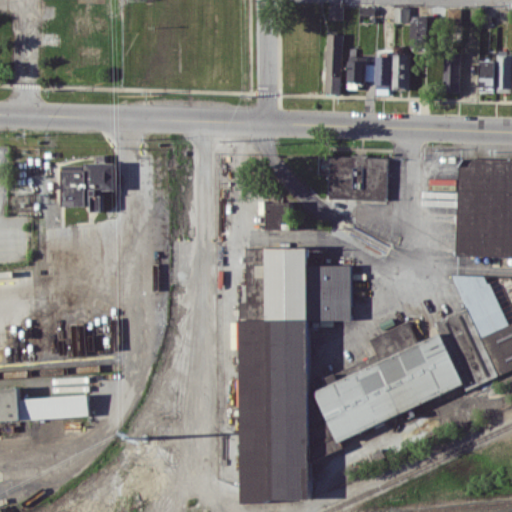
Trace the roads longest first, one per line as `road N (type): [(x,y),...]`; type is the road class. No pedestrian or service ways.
road 1 (tertiary): [(0,112),(511,129)]
road 2 (residential): [(267,0),(268,121)]
